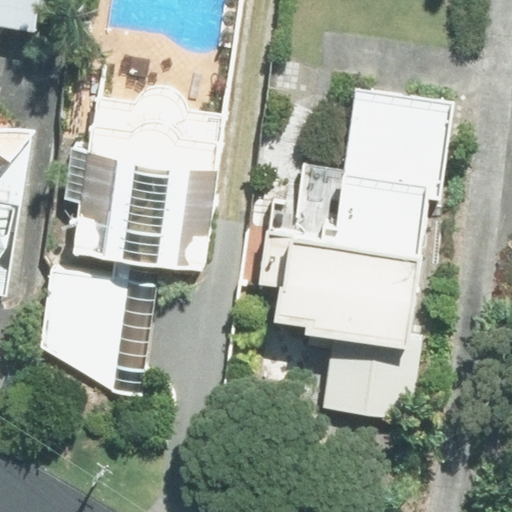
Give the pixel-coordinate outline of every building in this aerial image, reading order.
[(0,0),(0,19),(0,17),(42,24),(45,0),(0,0)] [(415,416),(459,96),(361,83),(349,167),(309,162),(300,228),(274,225),(267,280),(293,284),(287,322),(327,327),(317,403),(415,416)] [(90,198),(83,239),(209,259),(232,115),(106,95),(98,146),(77,143),(69,195),(90,198)] [(38,134),(0,127),(0,286),(13,289),(38,134)] [(163,280),(59,265),(48,344),(113,386),(147,390),(151,359),(163,280)]
